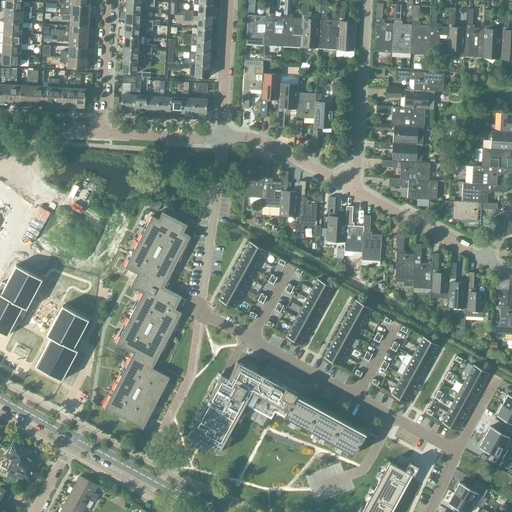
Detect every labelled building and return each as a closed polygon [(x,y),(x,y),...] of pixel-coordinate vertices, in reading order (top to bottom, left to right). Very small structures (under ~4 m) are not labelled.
[(127,0),(127,12),(141,13),(142,6),(155,7),(155,2),(127,0)] [(5,1),(4,11),(31,13),(31,7),(24,7),(24,1),(5,1)] [(61,8),(60,14),(62,14),(90,16),(91,5),(63,4),(63,8),(61,8)] [(199,16),(213,17),(214,5),(199,5),(199,16)] [(431,6),(430,23),(430,26),(439,26),(436,23),(437,7),(431,6)] [(4,11),(4,22),(23,23),(23,18),(30,18),(31,13),(4,11)] [(127,12),(126,25),(141,25),(145,26),(146,21),(146,20),(141,20),(141,13),(127,12)] [(266,16),(264,45),(282,46),(284,17),(273,17),(273,13),(266,13),(266,16)] [(70,20),(70,25),(89,27),(90,16),(62,14),(62,20),(70,20)] [(284,17),(282,46),(300,47),(302,18),(292,18),(292,14),(291,14),(284,14),(284,17)] [(248,15),(246,44),(264,45),(266,16),(248,15)] [(198,28),(213,29),(213,17),(199,16),(194,16),(185,16),(185,21),(193,21),(198,22),(198,28)] [(320,19),(318,48),(337,50),(338,20),(328,20),(328,17),(327,17),(320,16),(320,19)] [(338,20),(337,50),(355,51),(357,21),(344,21),(345,17),(338,17),(338,20)] [(300,47),(318,48),(320,19),(302,18),(300,47)] [(376,22),(374,52),(392,53),(394,23),(384,23),(384,20),(382,20),(376,19),(376,22)] [(394,23),(392,53),(410,54),(412,24),(402,24),(402,21),(400,21),(394,20),(394,23)] [(412,24),(410,54),(428,55),(430,26),(420,25),(421,22),(418,22),(412,21),(412,24)] [(4,22),(3,32),(30,34),(32,34),(32,29),(31,28),(31,23),(23,23),(4,22)] [(448,27),(446,56),(464,57),(466,28),(456,27),(455,24),(448,24),(448,27)] [(59,30),(59,35),(61,35),(89,37),(89,27),(70,25),(66,25),(66,30),(61,30),(59,30)] [(126,25),(125,36),(140,37),(140,31),(145,31),(145,30),(154,31),(154,26),(145,26),(141,25),(126,25)] [(466,28),(464,57),(482,58),(484,29),(475,28),(475,25),(473,25),(466,25),(466,28)] [(428,55),(446,56),(448,27),(439,26),(430,26),(428,55)] [(484,29),(482,58),(500,59),(502,30),(493,29),(493,26),(490,26),(484,26),(484,29)] [(502,30),(500,59),(511,59),(511,30),(511,27),(509,27),(502,27),(502,30)] [(197,41),(212,42),(213,29),(198,28),(197,35),(192,34),(192,35),(184,35),(184,40),(192,41),(197,41)] [(3,32),(3,43),(21,44),(22,44),(26,44),(27,39),(29,39),(30,34),(3,32)] [(59,35),(59,40),(61,41),(69,41),(68,46),(88,47),(89,37),(61,35),(59,35)] [(125,36),(125,48),(153,50),(153,49),(153,45),(144,45),(144,37),(140,37),(125,36)] [(192,41),(192,45),(197,45),(196,52),(211,53),(212,42),(197,41),(192,41)] [(3,43),(2,54),(28,55),(29,50),(22,49),(22,44),(21,44),(3,43)] [(60,51),(60,57),(88,58),(88,47),(68,46),(68,52),(60,51)] [(125,48),(124,61),(139,61),(139,55),(153,55),(153,50),(125,48)] [(190,64),(196,64),(210,65),(211,53),(196,52),(191,52),(191,59),(183,59),(182,63),(190,64)] [(28,55),(2,54),(1,65),(20,66),(20,60),(28,61),(28,55)] [(88,58),(60,57),(60,62),(67,63),(67,68),(87,70),(88,58)] [(152,62),(139,61),(124,61),(123,73),(138,73),(138,67),(152,68),(152,62)] [(210,65),(196,64),(195,77),(210,78),(210,65)] [(243,89),(242,92),(249,92),(249,89),(261,90),(263,73),(263,65),(263,64),(244,64),(243,89)] [(0,103),(9,104),(11,77),(12,68),(1,67),(0,76),(6,76),(6,84),(0,84),(0,103)] [(20,104),(31,105),(33,70),(27,69),(27,85),(21,85),(20,104)] [(31,105),(42,106),(43,86),(38,86),(39,70),(33,70),(31,105)] [(412,71),(411,78),(414,78),(413,90),(435,91),(443,92),(444,73),(415,71),(412,71)] [(261,98),(261,101),(267,101),(268,101),(268,98),(279,99),(280,83),(281,74),(263,73),(261,90),(261,93),(261,98)] [(122,110),(135,111),(136,88),(136,84),(136,77),(124,76),(124,83),(130,84),(130,95),(123,94),(122,110)] [(9,104),(20,104),(21,85),(16,84),(16,77),(11,77),(9,104)] [(135,111),(146,111),(147,96),(141,96),(142,77),(136,77),(136,84),(136,88),(135,111)] [(42,106),(52,106),(54,79),(48,79),(48,86),(43,86),(42,106)] [(52,106),(63,107),(64,87),(59,87),(59,79),(54,79),(52,106)] [(319,79),(318,86),(326,87),(327,80),(319,79)] [(75,81),(73,107),(85,108),(86,88),(80,88),(80,81),(75,80),(75,81)] [(64,87),(63,107),(73,107),(75,81),(69,81),(69,88),(64,87)] [(146,111),(158,112),(159,97),(160,90),(160,81),(156,81),(155,96),(147,96),(146,111)] [(182,113),(194,114),(195,99),(189,99),(190,83),(184,83),(183,91),(185,91),(184,98),(183,98),(182,113)] [(209,84),(197,83),(196,92),(208,93),(209,84)] [(279,108),(278,110),(285,111),(285,108),(296,109),(298,92),(298,84),(280,83),(279,108)] [(402,89),(402,95),(405,96),(404,107),(424,109),(434,109),(435,91),(413,90),(405,89),(402,89)] [(296,117),(314,118),(315,101),(316,93),(298,92),(296,109),(296,117)] [(159,97),(158,112),(170,113),(171,97),(160,97),(159,97)] [(170,113),(182,113),(183,98),(171,97),(170,113)] [(195,99),(194,114),(207,115),(208,100),(195,99)] [(315,101),(314,118),(314,127),(332,128),(334,102),(315,101)] [(392,113),(391,124),(394,125),(423,126),(424,109),(404,107),(395,107),(392,106),(392,113)] [(511,113),(502,113),(501,131),(501,132),(511,132),(511,113)] [(391,124),(391,131),(394,131),(393,143),(422,144),(423,126),(394,125),(391,124)] [(313,130),(312,146),(318,146),(320,146),(321,146),(322,130),(320,127),(314,127),(313,130)] [(483,140),(483,148),(491,149),(508,150),(511,150),(511,149),(511,132),(501,132),(501,131),(489,131),(488,140),(483,140)] [(390,144),(390,149),(393,149),(392,160),(398,161),(401,161),(422,162),(422,144),(393,143),(390,142),(390,144)] [(483,148),(482,166),(490,167),(491,159),(498,159),(498,167),(501,167),(507,168),(507,157),(510,157),(510,156),(511,150),(508,150),(491,149),(483,148)] [(398,161),(397,167),(401,167),(400,179),(405,179),(408,179),(429,181),(430,163),(422,162),(401,161),(398,161)] [(202,163),(197,163),(196,163),(195,164),(194,173),(195,174),(202,174),(202,173),(203,164),(202,163)] [(473,166),(472,184),(488,185),(491,185),(497,185),(498,167),(490,167),(482,166),(473,166)] [(246,172),(244,197),(251,197),(250,203),(262,204),(262,198),(263,182),(263,178),(264,173),(252,172),(252,169),(246,168),(246,172)] [(262,206),(261,213),(279,214),(280,207),(280,198),(275,198),(275,190),(281,191),(281,187),(281,183),(271,182),(271,178),(270,178),(263,178),(263,182),(262,198),(262,204),(262,206)] [(405,179),(405,185),(408,186),(407,198),(432,200),(437,200),(438,181),(432,181),(429,181),(408,179),(405,179)] [(463,184),(462,202),(471,202),(479,202),(482,203),(487,203),(488,191),(491,191),(491,185),(488,185),(472,184),(463,184)] [(67,186),(47,226),(64,235),(62,238),(83,249),(85,246),(87,248),(102,256),(121,216),(107,208),(109,206),(81,191),(79,193),(67,186)] [(279,214),(279,216),(297,217),(298,201),(298,197),(298,192),(287,192),(287,188),(281,187),(281,191),(280,198),(280,207),(279,214)] [(297,217),(296,231),(303,231),(303,226),(315,227),(317,202),(306,201),(306,197),(305,197),(298,197),(298,201),(297,217)] [(155,199),(150,208),(157,211),(162,203),(155,199)] [(453,201),(453,220),(477,221),(479,202),(471,202),(462,202),(455,201),(453,201)] [(137,274),(135,278),(131,287),(143,293),(116,344),(133,353),(104,409),(143,429),(170,377),(153,368),(182,313),(175,309),(182,296),(164,287),(191,236),(184,232),(188,225),(163,212),(159,219),(152,216),(125,267),(128,269),(137,274)] [(327,216),(325,239),(326,239),(326,241),(344,242),(346,226),(346,222),(346,217),(334,217),(334,213),(328,213),(328,216),(327,216)] [(344,242),(344,251),(362,252),(363,241),(356,241),(357,236),(363,236),(363,235),(363,231),(364,227),(353,226),(353,223),(352,223),(346,222),(346,226),(344,242)] [(362,256),(362,260),(380,262),(381,236),(371,235),(371,232),(370,232),(363,231),(363,235),(363,236),(363,241),(362,252),(362,256)] [(250,242),(245,251),(261,260),(266,251),(250,242)] [(396,253),(395,278),(413,279),(414,262),(414,260),(414,254),(405,253),(405,250),(403,250),(397,250),(396,253)] [(245,252),(240,261),(255,270),(261,260),(245,252)] [(413,279),(413,288),(430,288),(432,271),(432,269),(432,263),(420,262),(421,260),(414,260),(414,262),(413,279)] [(240,261),(235,271),(250,279),(256,270),(240,261)] [(0,333),(4,336),(21,308),(25,310),(42,280),(15,266),(0,292),(0,333)] [(430,288),(430,297),(448,298),(449,281),(449,279),(450,272),(440,272),(441,269),(438,269),(432,269),(432,271),(430,288)] [(235,271),(229,280),(245,289),(250,279),(235,271)] [(318,279),(312,288),(328,297),(333,288),(318,279)] [(448,298),(448,307),(466,308),(467,291),(467,288),(467,282),(455,282),(455,279),(449,279),(449,281),(448,298)] [(229,280),(224,290),(240,299),(245,289),(229,280)] [(383,282),(377,284),(379,290),(385,288),(383,282)] [(312,288),(307,298),(323,307),(328,297),(312,288)] [(466,308),(466,316),(484,317),(485,292),(475,291),(475,288),(473,288),(467,288),(467,291),(466,308)] [(224,290),(219,300),(234,308),(240,299),(224,290)] [(307,298),(302,308),(318,316),(323,307),(307,298)] [(356,300),(351,309),(366,318),(372,308),(356,300)] [(511,334),(511,309),(507,309),(507,306),(500,306),(500,308),(499,321),(493,320),(493,333),(511,334)] [(46,339),(31,367),(57,382),(73,351),(69,349),(83,321),(56,307),(42,337),(46,339)] [(302,308),(297,317),(312,326),(318,316),(302,308)] [(351,309),(345,319),(361,328),(366,318),(351,309)] [(297,317),(291,327),(307,336),(312,326),(297,317)] [(345,319),(340,329),(356,337),(361,328),(345,319)] [(291,327),(286,336),(302,345),(307,336),(291,327)] [(340,329),(335,338),(350,347),(356,337),(340,329)] [(423,337),(418,346),(434,355),(439,345),(423,337)] [(335,338),(330,348),(345,356),(350,347),(335,338)] [(418,346),(413,356),(428,365),(434,355),(418,346)] [(330,348),(324,357),(340,366),(345,356),(330,348)] [(413,356),(407,366),(423,374),(428,365),(413,356)] [(192,443),(208,452),(210,448),(219,453),(233,427),(246,404),(271,418),(275,411),(355,455),(365,436),(295,398),(297,394),(263,375),(238,361),(229,378),(222,374),(208,400),(188,436),(194,439),(192,443)] [(474,365),(468,375),(484,383),(489,373),(474,365)] [(407,366),(402,375),(418,384),(423,374),(407,366)] [(402,375),(397,385),(413,393),(418,384),(402,375)] [(479,393),(484,383),(468,375),(463,384),(479,393)] [(474,402),(479,393),(463,384),(458,393),(474,402)] [(397,385),(392,394),(407,403),(413,393),(397,385)] [(468,412),(474,402),(458,393),(453,403),(468,412)] [(511,396),(508,394),(503,405),(511,409),(511,396)] [(463,421),(468,412),(453,403),(448,412),(463,421)] [(511,409),(503,405),(497,415),(511,423),(508,428),(511,430),(511,409)] [(458,431),(463,421),(448,412),(442,422),(458,431)] [(491,426),(485,437),(508,449),(511,442),(511,430),(508,428),(505,434),(491,426)] [(485,437),(479,447),(493,454),(490,460),(501,466),(504,460),(503,459),(508,449),(485,437)] [(15,457),(7,470),(10,472),(8,476),(8,478),(9,480),(13,482),(14,482),(16,481),(19,476),(22,478),(29,482),(34,472),(36,473),(40,464),(27,457),(30,452),(14,444),(9,454),(15,457)] [(390,461),(362,511),(389,511),(410,473),(415,475),(419,466),(410,461),(401,456),(396,464),(390,461)] [(81,477),(75,488),(97,500),(99,496),(94,493),(98,486),(81,477)] [(460,482),(454,493),(475,504),(475,505),(477,506),(483,495),(484,496),(487,490),(477,484),(474,490),(460,482)] [(12,511),(13,510),(7,506),(13,495),(0,488),(0,511),(12,511)] [(75,488),(69,498),(86,508),(90,501),(95,504),(97,500),(75,488)] [(454,493),(449,503),(462,511),(461,511),(470,511),(475,505),(475,504),(454,493)] [(69,498),(63,509),(68,511),(83,511),(86,508),(69,498)]
